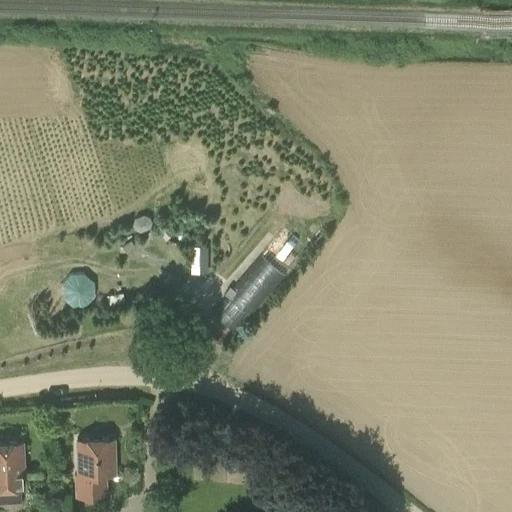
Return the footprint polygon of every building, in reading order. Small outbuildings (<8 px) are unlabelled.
[(143,214),(134,218),(131,224),(134,229),(140,232),(149,228),(151,222),(149,217),(143,214)] [(206,246),(191,246),(191,272),(206,272),(206,246)] [(93,302),(92,273),(61,274),(62,303),(93,302)] [(149,283),(138,296),(148,305),(159,292),(149,283)] [(105,474),(114,474),(113,437),(76,438),(77,474),(75,474),(75,492),(75,497),(105,496),(105,474)] [(24,488),(22,441),(0,441),(0,488),(2,489),(3,506),(21,505),(20,488),(24,488)]
